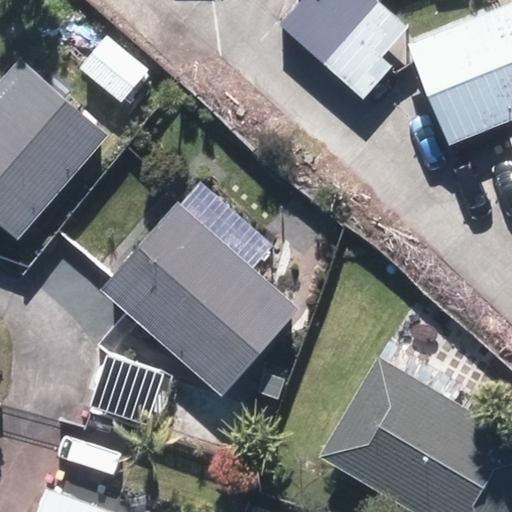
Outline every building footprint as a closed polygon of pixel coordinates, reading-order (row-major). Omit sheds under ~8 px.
[(299,0),(275,27),(359,101),(388,69),(378,60),(404,31),(369,0),(316,0),(313,3),(309,0),(299,0)] [(64,50),(74,59),(97,30),(87,21),(91,16),(76,4),(46,41),(62,53),(64,50)] [(511,5),(404,48),(444,148),(511,121),(511,5)] [(82,72),(125,107),(154,71),(112,36),(82,72)] [(0,82),(0,232),(12,243),(105,139),(18,63),(0,82)] [(97,289),(218,396),(294,310),(172,204),(97,289)] [(315,460),(402,511),(508,511),(511,506),(511,440),(374,359),(315,460)] [(246,393),(276,406),(288,372),(259,361),(246,393)] [(142,430),(226,458),(243,405),(160,377),(142,430)] [(33,511),(103,511),(41,489),(33,511)]
